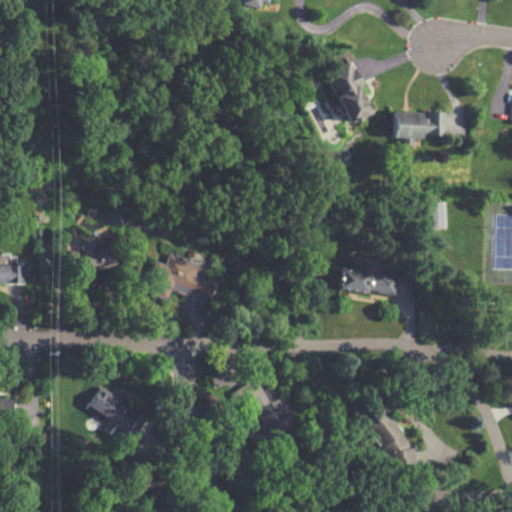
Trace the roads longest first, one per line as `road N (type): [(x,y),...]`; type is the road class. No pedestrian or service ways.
road 1 (residential): [(0,336),(179,348),(423,349),(454,367),(475,393),(511,486)]
road 2 (residential): [(226,511),(194,449),(179,348)]
